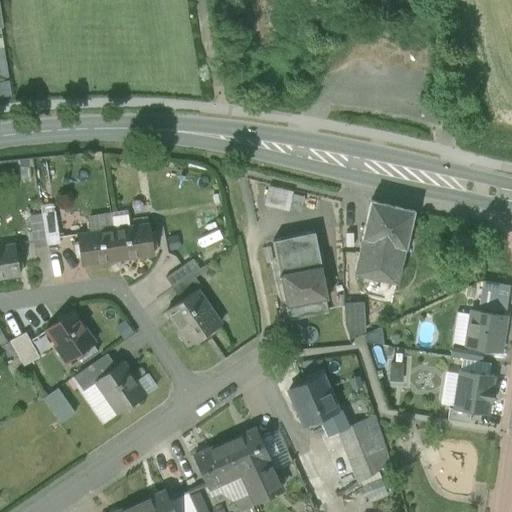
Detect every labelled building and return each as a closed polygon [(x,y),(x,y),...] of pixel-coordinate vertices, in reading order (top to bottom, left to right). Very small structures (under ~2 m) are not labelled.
[(267,187),(266,207),(301,209),(302,190),(267,187)] [(413,210),(370,200),(361,238),(354,273),(375,278),(396,283),(404,248),(405,248),(413,210)] [(54,213),(41,214),(46,245),(59,243),(54,213)] [(41,214),(28,217),(33,247),(46,245),(41,214)] [(148,225),(113,230),(117,260),(153,255),(148,225)] [(113,230),(77,236),(82,266),(117,260),(113,230)] [(313,233),(273,242),(287,305),(326,297),(313,233)] [(14,245),(0,247),(0,278),(19,275),(14,245)] [(192,259),(184,266),(190,275),(192,274),(199,269),(192,259)] [(184,266),(165,278),(172,288),(190,275),(184,266)] [(190,275),(172,288),(181,301),(196,290),(201,287),(192,274),(190,275)] [(396,283),(375,278),(370,299),(391,304),(396,283)] [(181,301),(167,311),(180,330),(178,331),(188,346),(220,324),(196,290),(181,301)] [(94,343),(72,311),(45,330),(55,344),(54,345),(66,363),(94,343)] [(499,352),(505,316),(471,311),(465,346),(499,352)] [(31,339),(39,351),(53,343),(45,331),(31,339)] [(25,333),(9,341),(23,366),(39,358),(25,333)] [(107,354),(73,377),(83,391),(95,383),(94,382),(116,367),(107,354)] [(145,395),(122,362),(116,367),(94,382),(95,383),(116,413),(117,414),(145,395)] [(492,376),(459,371),(453,409),(470,412),(486,414),(488,402),(492,402),(494,389),(490,389),(492,376)] [(320,375),(289,389),(304,425),(324,417),(331,434),(338,431),(338,430),(343,429),(343,428),(336,412),(320,375)] [(116,413),(95,383),(83,391),(105,421),(116,413)] [(73,412),(57,390),(44,399),(60,422),(73,412)] [(469,423),(470,412),(453,409),(449,408),(447,420),(469,423)] [(374,416),(343,428),(343,429),(338,430),(338,431),(349,457),(383,444),(374,416)] [(255,429),(224,443),(240,479),(251,503),(273,493),(260,465),(269,461),(255,429)] [(224,443),(193,457),(207,489),(225,480),(227,485),(240,479),(224,443)] [(383,444),(349,457),(359,484),(389,463),(383,444)] [(317,511),(331,503),(309,453),(291,461),(313,511),(317,511)] [(165,491),(134,505),(136,511),(174,511),(169,500),(165,491)] [(196,511),(188,492),(169,500),(174,511),(196,511)]
